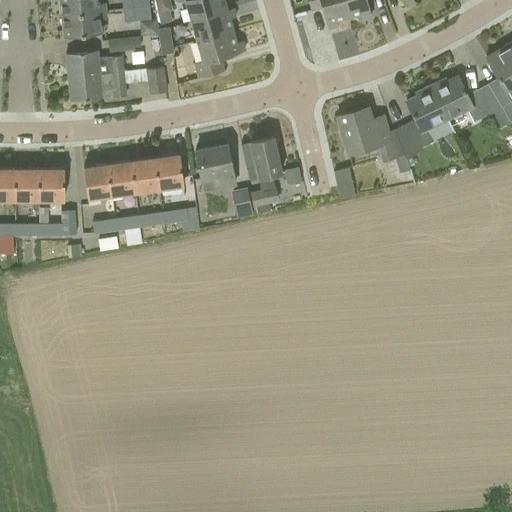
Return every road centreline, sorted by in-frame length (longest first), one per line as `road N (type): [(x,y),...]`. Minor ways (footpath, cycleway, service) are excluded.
road 1 (residential): [(297,89),(128,125),(18,131)]
road 2 (residential): [(505,0),(365,73),(297,89)]
road 3 (residential): [(18,131),(18,0)]
